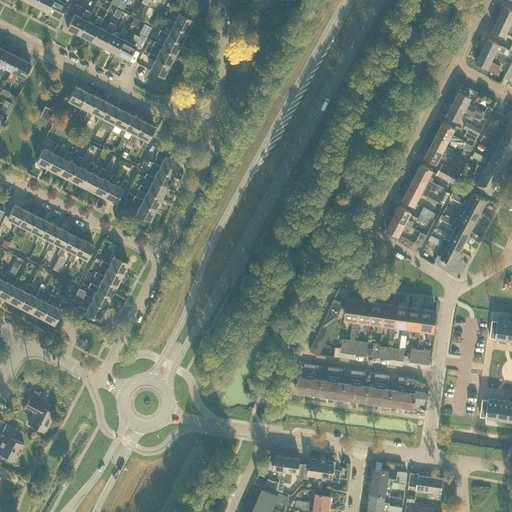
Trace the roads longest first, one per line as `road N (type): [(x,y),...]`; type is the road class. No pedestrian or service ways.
road 1 (primary): [(163,388),(379,0)]
road 2 (primary): [(348,0),(216,231),(149,380)]
road 3 (residential): [(454,290),(369,232),(454,66)]
road 4 (residential): [(205,116),(150,106),(0,29)]
road 5 (residential): [(159,254),(0,176)]
road 6 (unclassified): [(159,254),(206,140),(205,116)]
road 7 (unclassified): [(99,379),(159,254)]
road 8 (residential): [(437,377),(310,357)]
